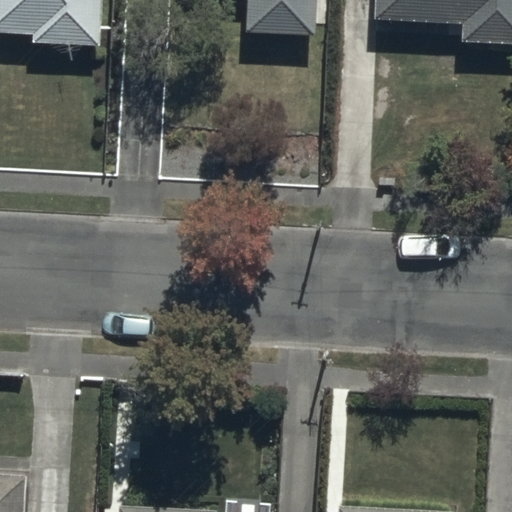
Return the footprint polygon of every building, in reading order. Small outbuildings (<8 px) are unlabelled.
[(0,0),(0,25),(33,26),(33,37),(103,38),(103,0),(0,0)] [(244,0),(244,19),(315,22),(315,0),(244,0)] [(511,33),(511,0),(373,0),(373,9),(461,12),(461,31),(511,33)] [(31,511),(34,472),(0,469),(0,511),(31,511)] [(217,511),(218,499),(118,495),(116,511),(217,511)] [(453,511),(454,503),(340,498),(339,511),(453,511)]
